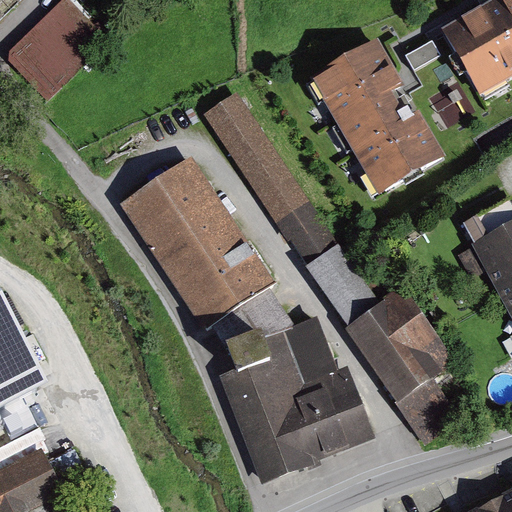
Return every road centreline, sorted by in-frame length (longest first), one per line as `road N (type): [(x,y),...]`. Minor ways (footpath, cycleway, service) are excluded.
road 1 (unknown): [(428,471),(356,329),(231,160)]
road 2 (unclassified): [(321,511),(511,443)]
